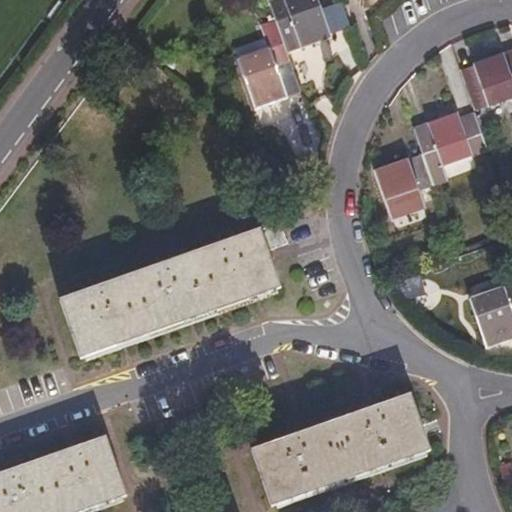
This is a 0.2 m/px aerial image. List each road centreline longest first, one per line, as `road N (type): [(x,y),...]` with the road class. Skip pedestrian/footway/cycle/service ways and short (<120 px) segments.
road 1 (residential): [(511,2),(470,9),(411,41),(366,90),(340,151),(335,218),(353,282),(391,336),(463,384)]
road 2 (unclassified): [(0,143),(105,0)]
road 3 (residential): [(463,384),(462,466),(481,511)]
